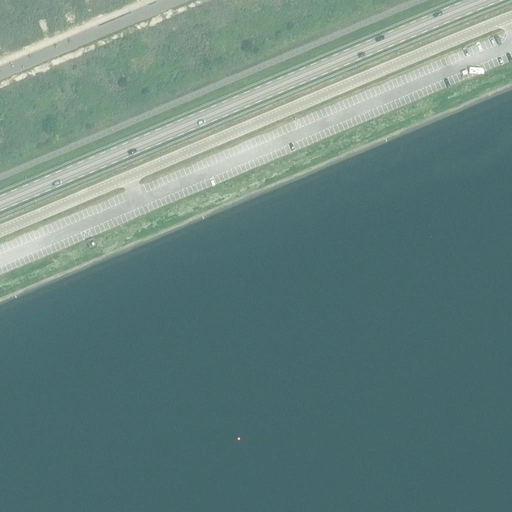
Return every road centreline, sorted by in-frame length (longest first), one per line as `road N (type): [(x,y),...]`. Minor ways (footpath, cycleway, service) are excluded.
road 1 (tertiary): [(0,231),(511,16)]
road 2 (primary): [(486,0),(0,203)]
road 3 (unclassified): [(0,69),(166,0)]
